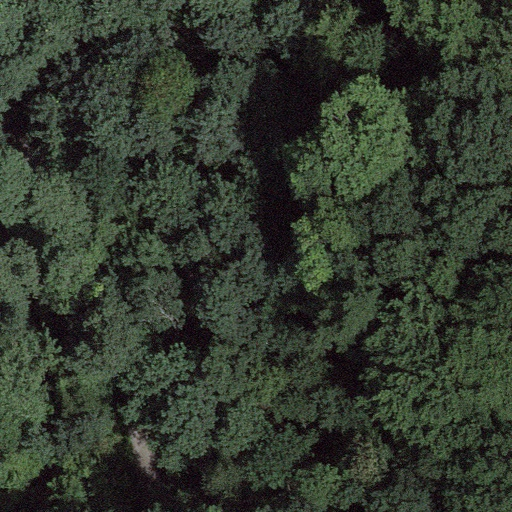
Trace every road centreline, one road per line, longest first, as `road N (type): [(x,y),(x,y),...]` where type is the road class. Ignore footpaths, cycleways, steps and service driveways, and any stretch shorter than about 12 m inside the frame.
road 1 (track): [(467,511),(365,414),(314,292),(314,172),(337,0)]
road 2 (track): [(0,106),(84,247),(117,331),(146,445),(150,511)]
